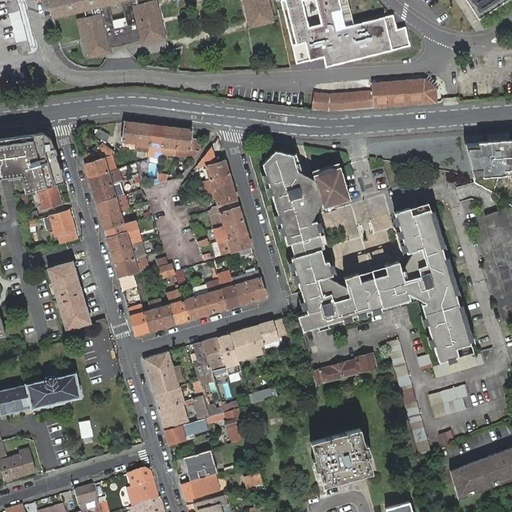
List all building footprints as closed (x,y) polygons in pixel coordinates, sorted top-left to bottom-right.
[(46,0),(52,19),(84,11),(85,16),(77,18),(82,38),(86,37),(87,57),(109,51),(108,47),(141,39),(142,43),(164,38),(158,22),(157,20),(160,19),(154,0),(151,0),(147,1),(146,0),(244,0),(248,14),(251,13),(251,24),(251,26),(273,20),(268,8),(270,7),(268,0),(46,0)] [(281,0),(297,62),(324,56),(326,66),(410,46),(405,27),(396,29),(393,14),(354,23),(348,0),(281,0)] [(508,0),(465,0),(478,20),(508,0)] [(108,47),(109,51),(142,43),(141,39),(108,47)] [(373,107),(435,103),(434,88),(424,79),(371,84),(372,91),(329,94),(315,92),(311,109),(312,109),(325,110),(341,110),(373,107)] [(138,123),(124,121),(122,141),(136,142),(138,123)] [(151,124),(138,123),(136,142),(149,144),(151,124)] [(161,152),(162,146),(165,126),(151,124),(149,144),(148,150),(148,155),(161,157),(161,152)] [(165,126),(162,146),(176,147),(178,127),(165,126)] [(190,149),(199,150),(200,140),(191,139),(192,129),(178,127),(176,147),(190,149)] [(99,129),(95,136),(106,142),(110,135),(99,129)] [(0,178),(13,177),(20,176),(25,192),(37,189),(46,186),(55,184),(64,181),(57,160),(51,138),(42,132),(40,132),(8,137),(0,137),(0,178)] [(511,139),(464,143),(474,177),(511,173),(511,139)] [(112,150),(102,142),(98,147),(107,155),(112,150)] [(176,147),(162,146),(161,152),(175,154),(176,147)] [(189,156),(190,149),(176,147),(175,154),(189,156)] [(302,311),(297,313),(303,331),(370,311),(397,303),(420,296),(426,314),(435,346),(440,361),(459,355),(457,347),(471,343),(430,208),(412,214),(410,207),(394,212),(399,228),(407,252),(410,263),(401,265),(387,270),(360,278),(346,282),(340,284),(336,285),(329,262),(325,263),(322,249),(325,248),(314,211),(316,211),(317,210),(324,208),(335,205),(344,202),(339,184),(345,182),(341,167),(314,175),(306,177),(298,171),(293,155),(275,151),(262,163),(264,171),(271,195),(276,211),(283,234),(286,242),(289,242),(293,255),(290,256),(290,258),(297,281),(300,291),(306,310),(302,311)] [(82,156),(84,163),(96,160),(94,152),(82,156)] [(96,160),(84,163),(88,177),(108,171),(105,163),(104,157),(96,160)] [(229,173),(225,160),(206,165),(209,178),(229,173)] [(108,171),(116,168),(114,161),(105,163),(108,171)] [(135,163),(128,165),(130,171),(137,169),(135,163)] [(116,168),(108,171),(88,177),(92,190),(111,184),(119,182),(122,181),(118,168),(116,168)] [(267,196),(271,195),(264,171),(260,173),(267,196)] [(167,180),(166,172),(158,173),(158,181),(167,180)] [(229,173),(209,178),(213,191),(232,186),(229,173)] [(204,180),(203,181),(207,193),(213,191),(209,178),(204,180)] [(351,200),(345,182),(339,184),(344,202),(351,200)] [(61,204),(55,184),(46,186),(37,189),(42,205),(39,206),(40,210),(61,204)] [(111,184),(92,190),(96,202),(115,197),(111,184)] [(237,199),(232,186),(213,191),(207,193),(205,194),(208,202),(216,199),(217,205),(237,199)] [(119,210),(126,208),(122,195),(121,195),(115,197),(119,210)] [(96,202),(100,215),(119,210),(115,197),(96,202)] [(214,228),(216,227),(217,227),(218,227),(224,225),(243,219),(239,206),(237,199),(217,205),(220,212),(213,214),(212,214),(210,215),(214,228)] [(428,202),(410,207),(412,214),(430,208),(428,202)] [(211,206),(210,209),(212,214),(213,214),(220,212),(217,205),(211,206)] [(434,207),(430,208),(471,343),(475,341),(434,207)] [(36,210),(25,213),(27,220),(33,218),(38,217),(36,210)] [(58,235),(60,243),(77,238),(75,230),(69,210),(43,218),(44,223),(46,230),(53,228),(54,231),(55,236),(58,235)] [(100,215),(104,229),(123,223),(119,210),(100,215)] [(329,247),(317,210),(316,211),(314,211),(325,248),(329,247)] [(279,236),(283,234),(276,211),(272,212),(279,236)] [(33,218),(27,220),(28,228),(36,226),(33,218)] [(227,238),(247,232),(243,219),(224,225),(218,227),(217,227),(214,228),(218,241),(222,240),(227,238)] [(123,223),(126,231),(132,229),(130,221),(123,223)] [(106,237),(111,251),(130,245),(138,242),(140,242),(143,241),(144,241),(140,227),(132,229),(126,231),(123,223),(104,229),(106,237)] [(403,253),(407,252),(399,228),(396,229),(403,253)] [(231,251),(238,249),(251,246),(247,232),(227,238),(222,240),(218,241),(222,254),(225,253),(231,251)] [(111,251),(114,264),(134,258),(143,255),(147,254),(143,241),(140,242),(138,242),(130,245),(111,251)] [(251,246),(238,249),(240,256),(253,252),(251,246)] [(138,271),(146,268),(147,268),(143,255),(134,258),(114,264),(118,277),(132,273),(138,271)] [(168,256),(166,256),(155,259),(157,265),(169,262),(168,256)] [(293,282),(297,281),(290,258),(286,259),(293,282)] [(215,262),(218,271),(229,268),(226,259),(215,262)] [(333,260),(329,262),(336,285),(340,284),(333,260)] [(72,261),(48,268),(66,329),(90,322),(72,261)] [(385,265),(387,270),(401,265),(399,261),(385,265)] [(174,273),(174,272),(171,264),(158,268),(161,276),(174,273)] [(185,281),(181,269),(175,271),(179,283),(185,281)] [(230,270),(217,274),(218,280),(231,276),(230,270)] [(260,277),(258,270),(245,273),(248,280),(247,280),(252,300),(266,296),(260,277)] [(122,290),(136,286),(132,273),(118,277),(122,290)] [(248,280),(245,273),(232,278),(234,284),(239,304),(252,300),(247,280),(248,280)] [(345,277),(346,282),(360,278),(359,273),(345,277)] [(227,308),(239,304),(234,284),(232,278),(231,276),(218,280),(219,282),(221,288),(227,308)] [(214,311),(227,308),(221,288),(219,282),(218,280),(205,283),(206,286),(208,292),(214,311)] [(201,315),(214,311),(208,292),(206,286),(205,283),(192,287),(195,296),(201,315)] [(296,293),(302,311),(306,310),(300,291),(296,293)] [(175,323),(188,319),(182,300),(180,293),(167,297),(169,304),(175,323)] [(188,319),(201,315),(195,296),(182,300),(188,319)] [(143,311),(156,307),(154,300),(141,304),(143,311)] [(130,315),(143,311),(141,304),(128,308),(130,315)] [(162,327),(175,323),(169,304),(156,307),(162,327)] [(149,330),(162,327),(156,307),(143,311),(149,330)] [(136,335),(149,330),(143,311),(130,315),(136,335)] [(435,346),(426,314),(422,315),(432,347),(435,346)] [(285,334),(281,318),(273,320),(258,325),(263,343),(277,339),(278,338),(278,336),(285,334)] [(251,326),(230,333),(237,356),(258,350),(264,348),(263,343),(258,325),(251,326)] [(230,333),(217,336),(227,367),(229,374),(241,371),(237,356),(230,333)] [(217,336),(203,341),(212,371),(227,367),(217,336)] [(264,348),(265,349),(279,344),(277,339),(263,343),(264,348)] [(389,341),(422,453),(429,450),(397,339),(389,341)] [(193,362),(198,377),(201,376),(212,373),(212,371),(203,341),(193,344),(197,355),(198,361),(193,362)] [(473,351),(471,343),(457,347),(459,355),(473,351)] [(143,359),(154,394),(179,386),(177,381),(183,380),(178,365),(173,367),(168,351),(143,359)] [(483,352),(433,366),(436,377),(486,363),(483,352)] [(316,385),(376,369),(372,353),(357,358),(357,359),(342,363),(312,371),(316,385)] [(428,354),(417,357),(419,366),(430,364),(428,354)] [(241,371),(229,374),(230,381),(243,377),(241,371)] [(0,411),(0,414),(31,407),(32,407),(48,403),(48,404),(64,401),(64,400),(81,396),(75,372),(59,375),(58,376),(54,374),(46,376),(43,379),(42,379),(26,383),(26,384),(0,389),(0,411)] [(212,373),(201,376),(203,384),(214,380),(212,373)] [(203,395),(208,411),(211,410),(203,384),(201,376),(198,377),(199,380),(203,395)] [(194,382),(198,397),(203,395),(199,380),(194,382)] [(465,384),(428,395),(431,406),(462,397),(469,396),(465,384)] [(154,394),(158,409),(182,402),(183,401),(179,386),(154,394)] [(275,386),(248,394),(249,396),(251,403),(278,396),(275,386)] [(204,417),(209,416),(208,411),(203,395),(198,397),(193,398),(194,402),(199,419),(204,417)] [(466,409),(462,397),(431,406),(435,418),(466,409)] [(238,407),(239,407),(237,401),(222,406),(222,407),(223,412),(225,411),(238,407)] [(158,409),(163,427),(188,420),(183,405),(182,402),(158,409)] [(209,416),(211,415),(212,415),(221,412),(223,412),(222,407),(211,410),(208,411),(209,416)] [(231,443),(246,438),(239,416),(241,416),(238,407),(225,411),(227,420),(225,421),(226,426),(231,443)] [(221,412),(212,415),(214,421),(223,418),(221,412)] [(164,430),(169,445),(186,440),(184,435),(207,428),(205,422),(204,417),(199,419),(164,430)] [(82,437),(93,434),(89,418),(78,421),(82,437)] [(221,428),(226,444),(231,443),(226,426),(221,428)] [(359,428),(310,442),(315,458),(312,459),(315,470),(318,469),(322,485),(372,471),(367,455),(370,455),(367,443),(364,444),(359,428)] [(438,434),(443,445),(455,440),(451,430),(438,434)] [(0,467),(4,479),(35,470),(28,451),(28,448),(20,451),(20,453),(5,458),(0,440),(0,439),(0,467)] [(511,445),(449,470),(458,499),(511,478),(511,445)] [(182,457),(189,481),(199,478),(197,471),(204,469),(206,476),(214,474),(218,473),(211,449),(182,457)] [(247,464),(254,462),(252,453),(240,457),(242,465),(247,464)] [(144,468),(128,473),(132,487),(127,488),(129,495),(132,506),(137,504),(138,504),(159,498),(153,480),(151,472),(144,468)] [(248,487),(264,483),(261,473),(245,477),(248,487)] [(189,481),(180,484),(185,499),(211,491),(219,489),(214,474),(206,476),(199,478),(189,481)] [(92,484),(74,490),(80,511),(87,509),(85,503),(94,501),(97,500),(92,484)] [(199,511),(220,511),(219,506),(225,505),(222,495),(201,501),(203,507),(198,509),(199,511)] [(102,511),(108,511),(105,497),(99,499),(102,511)] [(257,510),(271,505),(269,497),(254,502),(257,510)] [(132,506),(129,507),(130,511),(162,511),(159,498),(138,504),(137,504),(132,506)] [(411,511),(409,501),(385,508),(386,511),(411,511)]
